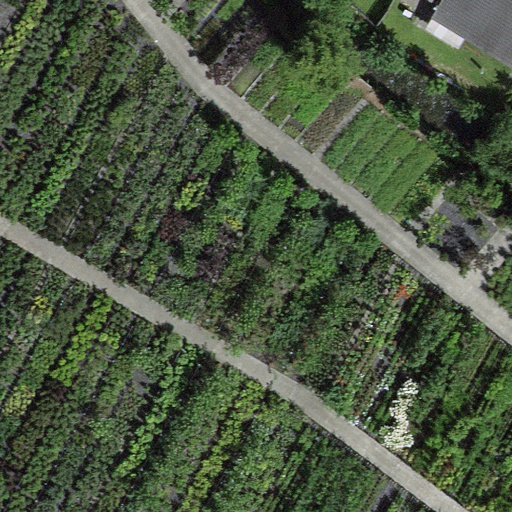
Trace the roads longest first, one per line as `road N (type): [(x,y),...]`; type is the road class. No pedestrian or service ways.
road 1 (track): [(0,215),(275,363),(464,511)]
road 2 (track): [(134,0),(208,96),(511,329)]
